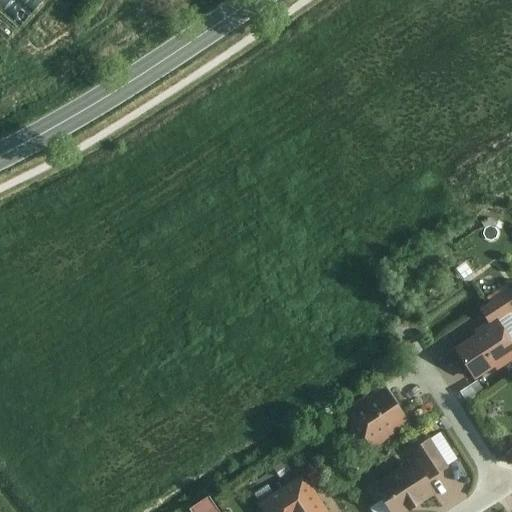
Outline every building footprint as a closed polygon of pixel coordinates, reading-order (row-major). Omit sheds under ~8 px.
[(0,0),(0,26),(12,37),(44,0),(43,0),(0,0)] [(495,321),(511,310),(511,292),(511,291),(476,312),(484,325),(494,319),(495,321)] [(470,384),(511,357),(511,348),(495,321),(494,319),(484,325),(471,333),(473,336),(449,350),(470,384)] [(463,389),(468,400),(486,392),(481,381),(463,389)] [(364,449),(409,422),(388,387),(343,414),(364,449)] [(426,483),(447,470),(428,440),(408,452),(413,461),(426,483)] [(324,447),(313,454),(320,465),(331,459),(324,447)] [(376,511),(408,511),(435,496),(426,483),(413,461),(364,490),(376,511)] [(325,511),(304,476),(255,505),(259,511),(325,511)] [(216,511),(209,500),(188,511),(216,511)]
